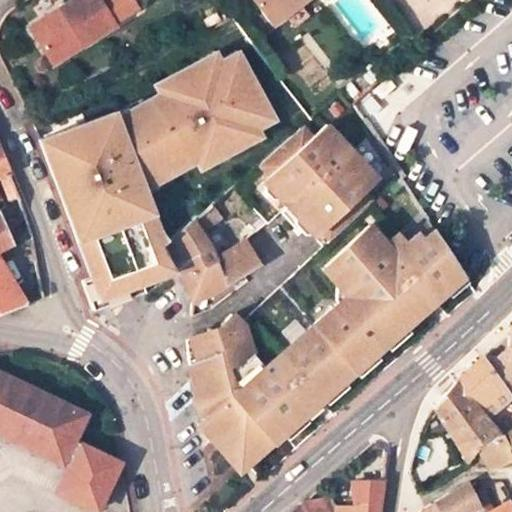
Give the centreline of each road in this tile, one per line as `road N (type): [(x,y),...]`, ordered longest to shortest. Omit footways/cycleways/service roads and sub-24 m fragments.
road 1 (unclassified): [(82,343),(0,101)]
road 2 (unclassified): [(158,511),(137,399),(82,343)]
road 3 (tertiary): [(511,291),(387,405)]
road 4 (tertiary): [(387,405),(263,511)]
